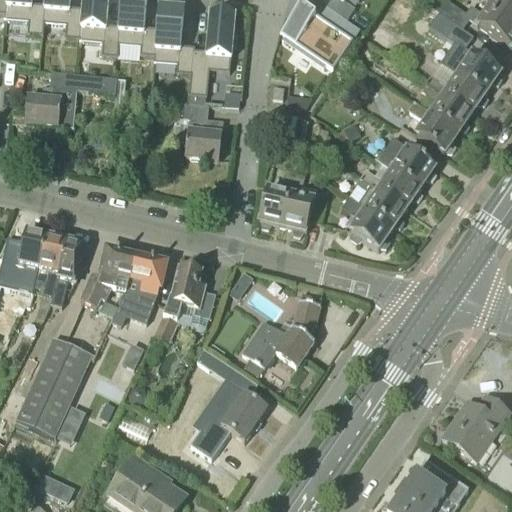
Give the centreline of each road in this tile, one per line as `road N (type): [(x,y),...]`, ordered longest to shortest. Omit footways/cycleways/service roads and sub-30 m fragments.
road 1 (residential): [(404,295),(252,511)]
road 2 (residential): [(234,252),(0,195)]
road 3 (secondary): [(302,511),(430,326)]
road 4 (residential): [(347,511),(433,383),(430,326)]
road 5 (residential): [(404,295),(234,252)]
road 6 (residential): [(253,110),(234,252)]
road 7 (secondary): [(445,306),(511,202)]
